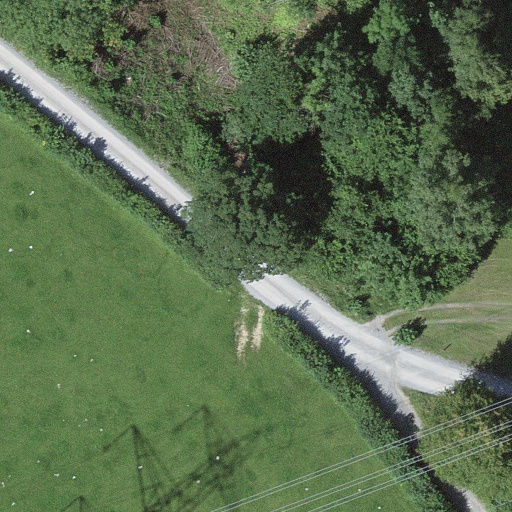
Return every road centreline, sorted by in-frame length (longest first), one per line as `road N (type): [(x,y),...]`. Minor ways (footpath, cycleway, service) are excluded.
road 1 (track): [(511,396),(366,356),(309,320),(0,59)]
road 2 (track): [(477,511),(366,356)]
